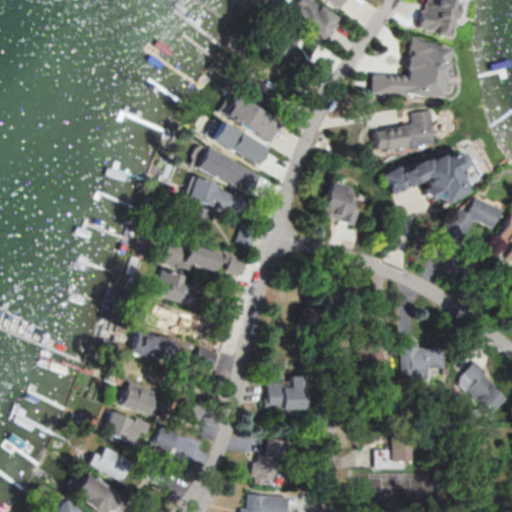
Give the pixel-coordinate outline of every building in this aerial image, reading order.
[(323,39),(337,18),(309,0),(294,0),(285,14),(323,39)] [(414,30),(451,33),(453,0),(422,0),(421,9),(416,9),(414,30)] [(366,91),(440,97),(444,43),(405,40),(402,75),(368,72),(366,91)] [(263,114),(231,95),(220,114),(252,133),(263,114)] [(430,143),(426,109),(407,111),(409,124),(373,128),(375,148),(404,145),(404,146),(430,143)] [(260,143),(214,122),(206,141),(255,162),(258,155),(256,154),(260,143)] [(388,191),(392,191),(420,178),(422,184),(424,198),(438,191),(439,199),(440,202),(463,191),(453,170),(460,166),(459,153),(431,156),(430,157),(415,158),(396,168),(394,165),(379,173),(388,191)] [(182,196),(231,213),(237,194),(188,177),(182,196)] [(344,205),(349,187),(326,180),(316,214),(348,223),(353,207),(344,205)] [(487,227),(496,205),(468,194),(461,211),(452,207),(447,219),(441,216),(434,235),(456,244),(467,218),(487,227)] [(507,243),(502,257),(511,261),(511,212),(504,209),(493,237),(507,243)] [(252,227),(236,223),(231,242),(248,246),(252,227)] [(217,267),(238,273),(243,258),(221,252),(217,267)] [(168,361),(173,339),(151,334),(146,355),(168,361)] [(438,346),(413,347),(413,339),(396,339),(397,379),(424,378),(424,366),(439,366),(438,346)] [(213,351),(195,345),(189,362),(207,368),(213,351)] [(468,363),(452,380),(487,411),(502,394),(468,363)] [(146,412),(150,400),(147,398),(150,389),(111,375),(110,382),(116,384),(110,400),(146,412)] [(262,382),(262,408),(277,408),(277,413),(289,413),(289,407),(299,407),(299,395),(300,395),(300,375),(287,375),(287,382),(262,382)] [(194,417),(198,405),(181,400),(177,412),(194,417)] [(145,422),(130,416),(129,420),(105,410),(97,431),(129,444),(135,431),(140,433),(145,422)] [(149,443),(167,449),(172,431),(155,426),(149,443)] [(282,439),(263,437),(262,454),(280,456),(282,439)] [(88,453),(83,463),(116,480),(126,460),(99,446),(94,456),(88,453)] [(269,478),(271,456),(251,454),(248,476),(269,478)] [(99,511),(103,511),(112,497),(77,477),(68,494),(99,511)] [(74,511),(59,498),(46,511),(74,511)]
